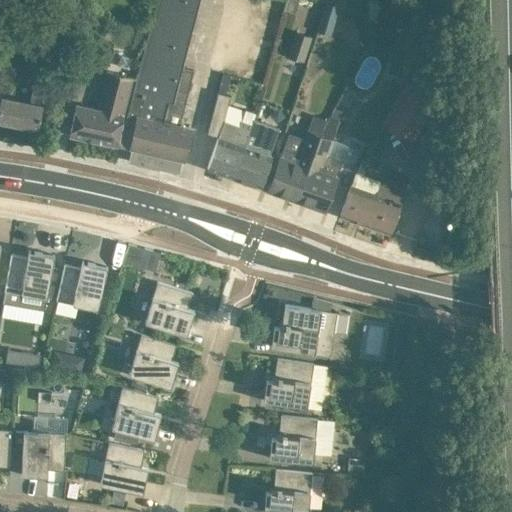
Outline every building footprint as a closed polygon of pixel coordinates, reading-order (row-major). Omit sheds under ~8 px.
[(155,0),(149,23),(147,32),(143,50),(124,125),(122,125),(117,145),(184,159),(188,140),(190,126),(179,124),(194,69),(180,66),(198,0),(155,0)] [(287,0),(285,8),(294,11),(297,0),(287,0)] [(339,5),(337,5),(324,1),(315,30),(330,35),(339,5)] [(0,29),(9,23),(0,11),(0,29)] [(136,30),(132,47),(143,50),(147,32),(136,30)] [(98,34),(82,31),(74,65),(91,69),(98,34)] [(295,31),(287,56),(303,61),(311,37),(295,31)] [(354,80),(370,86),(381,61),(365,54),(354,80)] [(76,103),(74,115),(69,134),(117,145),(122,125),(120,124),(131,77),(106,71),(98,108),(76,103)] [(30,101),(1,95),(0,98),(0,119),(13,122),(14,121),(38,126),(42,103),(41,103),(47,77),(36,75),(30,101)] [(411,140),(436,97),(406,80),(382,124),(411,140)] [(238,126),(237,126),(223,121),(230,95),(219,92),(208,132),(218,135),(214,148),(207,167),(233,176),(252,122),(241,118),(238,126)] [(271,154),(270,153),(274,140),(260,135),(264,122),(253,118),(252,122),(233,176),(260,186),(267,167),(271,154)] [(268,188),(296,198),(319,133),(306,129),(298,153),(283,147),(268,188)] [(325,208),(331,190),(342,159),(327,153),(332,138),(319,133),(296,198),(325,208)] [(420,134),(419,169),(441,169),(442,134),(420,134)] [(405,189),(387,182),(380,180),(376,193),(350,184),(347,195),(340,214),(390,232),(405,189)] [(150,250),(129,244),(124,261),(145,268),(150,250)] [(3,302),(4,302),(1,316),(41,323),(43,309),(44,309),(46,297),(47,297),(54,254),(34,250),(33,254),(29,253),(30,249),(29,249),(27,256),(11,253),(6,285),(3,302)] [(56,299),(98,308),(107,265),(87,261),(86,265),(82,264),(83,260),(82,260),(80,267),(64,263),(56,299)] [(194,310),(194,309),(188,307),(192,291),(161,282),(156,298),(152,296),(145,321),(187,334),(193,314),(189,313),(190,309),(194,310)] [(274,325),(271,345),(330,354),(337,311),(285,303),(281,326),(274,325)] [(176,343),(141,332),(128,373),(171,386),(177,366),(172,365),(174,361),(178,362),(178,361),(171,359),(176,343)] [(40,353),(20,350),(17,363),(38,366),(40,353)] [(68,358),(66,369),(81,373),(84,357),(73,355),(68,358)] [(307,406),(314,362),(277,357),(274,380),(267,379),(264,399),(307,406)] [(13,367),(0,367),(0,379),(13,380),(13,367)] [(133,388),(145,392),(147,384),(135,381),(133,388)] [(133,388),(122,386),(112,426),(154,438),(159,418),(155,417),(156,413),(160,414),(161,413),(154,411),(158,395),(145,392),(133,388)] [(415,387),(393,388),(395,419),(417,417),(415,387)] [(317,417),(281,414),(278,437),(271,436),(269,457),(313,461),(317,417)] [(0,464),(10,465),(12,429),(0,428),(0,464)] [(66,432),(61,432),(15,429),(14,445),(23,445),(21,473),(42,475),(42,470),(46,471),(46,475),(47,475),(47,468),(64,469),(66,432)] [(398,434),(398,451),(414,450),(414,434),(398,434)] [(145,449),(109,441),(100,482),(143,492),(147,472),(143,471),(144,467),(148,468),(148,466),(141,465),(145,449)] [(347,468),(363,470),(365,458),(349,456),(347,468)] [(308,511),(312,471),(275,468),(273,491),(266,490),(264,511),(275,511),(308,511)] [(115,490),(113,502),(125,504),(127,492),(115,490)]
